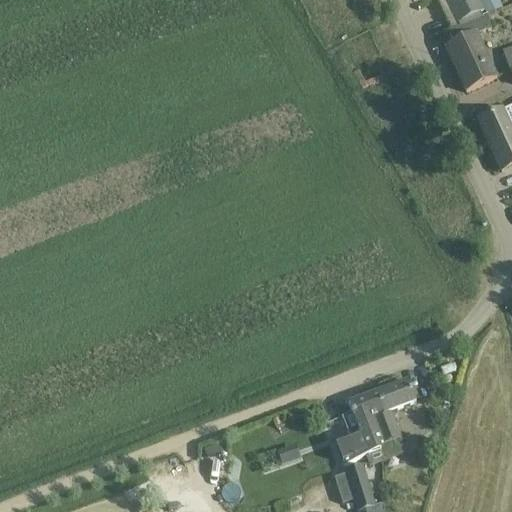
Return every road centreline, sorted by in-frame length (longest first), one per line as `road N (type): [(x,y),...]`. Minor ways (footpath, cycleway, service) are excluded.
road 1 (unclassified): [(315,396),(15,511)]
road 2 (unclassified): [(511,260),(483,180),(393,0)]
road 3 (unclassified): [(315,396),(456,342),(488,311),(511,269)]
